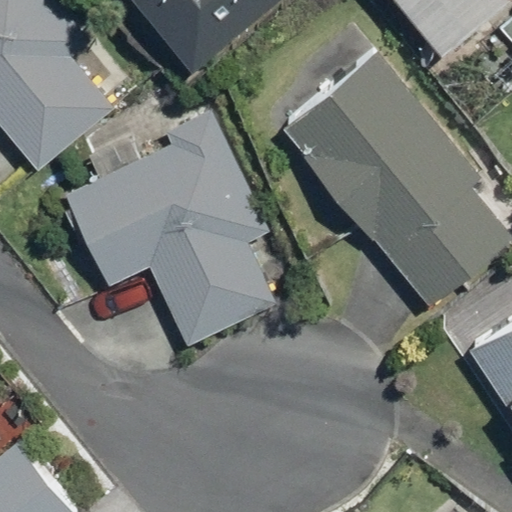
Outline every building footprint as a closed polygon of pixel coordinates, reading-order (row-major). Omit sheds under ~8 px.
[(0,0),(0,115),(39,164),(116,103),(73,49),(91,35),(63,0),(0,0)] [(141,0),(194,64),(271,0),(141,0)] [(403,0),(443,47),(501,0),(403,0)] [(511,14),(502,23),(511,36),(511,14)] [(377,233),(431,299),(511,233),(511,226),(473,178),(482,171),(378,44),(284,120),(305,146),(302,148),(374,236),(377,233)] [(175,137),(67,186),(110,279),(152,260),(189,340),(278,298),(249,236),(270,226),(213,104),(169,124),(175,137)] [(511,314),(470,342),(511,405),(511,314)] [(81,511),(17,434),(0,447),(0,511),(81,511)]
